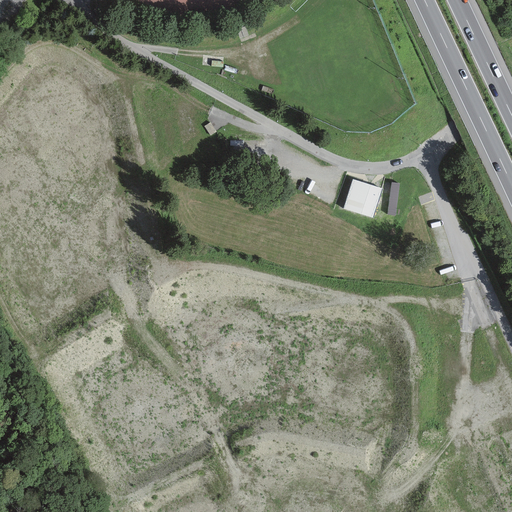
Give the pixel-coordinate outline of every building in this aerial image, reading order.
[(11,98),(9,110),(11,121),(16,131),(25,139),(36,144),(46,144),(56,142),(65,136),(72,128),(76,118),(77,108),(74,97),(68,88),(60,82),(49,78),(38,77),(27,81),(17,89),(11,98)] [(166,87),(150,92),(154,109),(138,113),(148,151),(181,143),(166,87)] [(0,148),(0,229),(13,227),(24,220),(33,211),(38,199),(39,186),(36,173),(28,161),(18,153),(5,149),(0,148)] [(382,189),(352,180),(343,208),(373,218),(382,189)] [(400,183),(391,182),(387,214),(396,215),(400,183)] [(13,254),(9,263),(8,273),(10,283),(15,291),(23,298),(33,302),(44,302),(55,299),(63,292),(69,282),(71,272),(69,261),(64,251),(56,245),(47,241),(38,240),(28,242),(19,247),(13,254)] [(178,339),(176,354),(180,369),(188,383),(200,393),(214,398),(230,399),(245,394),(258,385),(267,372),(272,357),(271,341),(264,326),(254,314),(240,307),(225,304),(209,306),(196,313),(185,325),(178,339)] [(284,376),(284,390),(289,404),(298,416),(310,424),(325,427),(339,426),(353,420),(364,410),(370,397),(373,383),(370,368),(363,355),(352,345),(339,340),(324,338),(310,342),(298,350),(289,362),(284,376)] [(90,411),(90,426),(96,439),(106,450),(119,457),(134,460),(148,457),(160,451),(170,441),(175,428),(177,414),(174,401),(167,388),(157,379),(144,374),(129,372),(115,376),(103,385),(94,396),(90,411)] [(496,511),(511,505),(511,440),(438,473),(455,511),(496,511)] [(276,474),(265,484),(258,497),(255,511),(347,511),(348,504),(342,489),(332,478),(319,470),(305,467),(290,468),(276,474)] [(152,511),(228,511),(227,510),(216,500),(202,493),(187,492),(172,496),(159,504),(152,511)]
